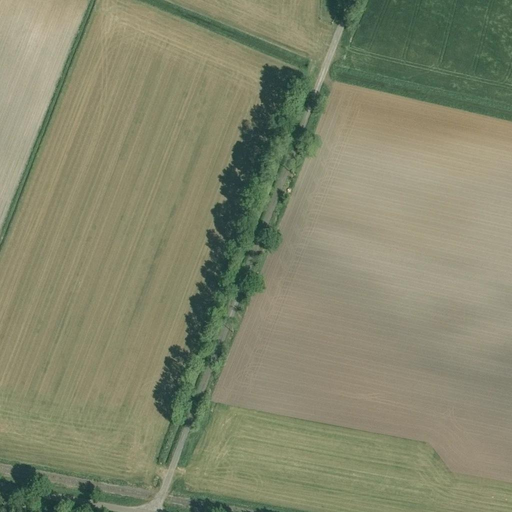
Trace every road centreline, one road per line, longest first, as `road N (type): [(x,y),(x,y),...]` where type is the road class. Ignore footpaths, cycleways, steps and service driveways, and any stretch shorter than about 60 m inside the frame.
road 1 (unclassified): [(155,509),(351,0)]
road 2 (unclassified): [(0,482),(155,509)]
